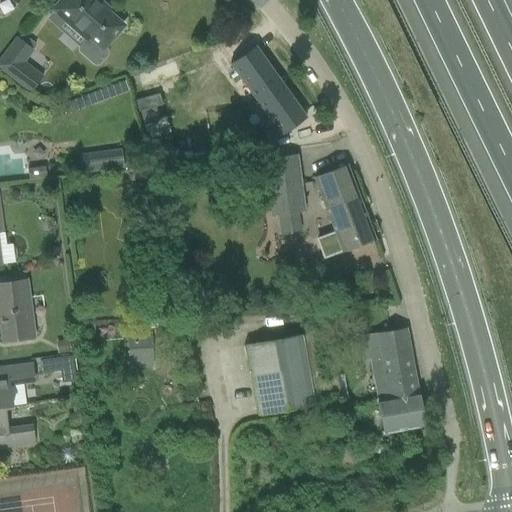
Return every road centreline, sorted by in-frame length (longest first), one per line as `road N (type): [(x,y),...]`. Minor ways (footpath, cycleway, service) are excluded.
road 1 (motorway): [(343,0),(447,227),(511,472)]
road 2 (residential): [(450,447),(375,188),(312,55),(261,0)]
road 3 (motorway): [(432,0),(511,163)]
